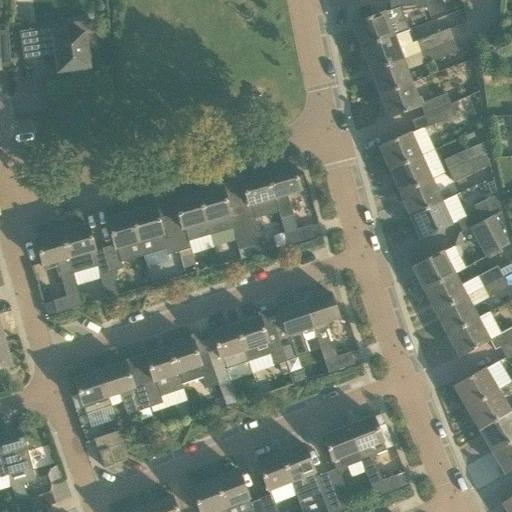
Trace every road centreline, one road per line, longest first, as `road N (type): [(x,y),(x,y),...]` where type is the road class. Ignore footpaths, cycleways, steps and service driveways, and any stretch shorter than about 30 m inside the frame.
road 1 (residential): [(88,494),(409,381)]
road 2 (residential): [(44,366),(366,256)]
road 3 (residential): [(8,215),(326,128)]
road 4 (residential): [(44,366),(8,215)]
road 5 (residential): [(366,256),(326,128)]
road 6 (residential): [(409,381),(366,256)]
road 7 (residential): [(326,128),(297,0)]
road 8 (residential): [(457,500),(409,381)]
